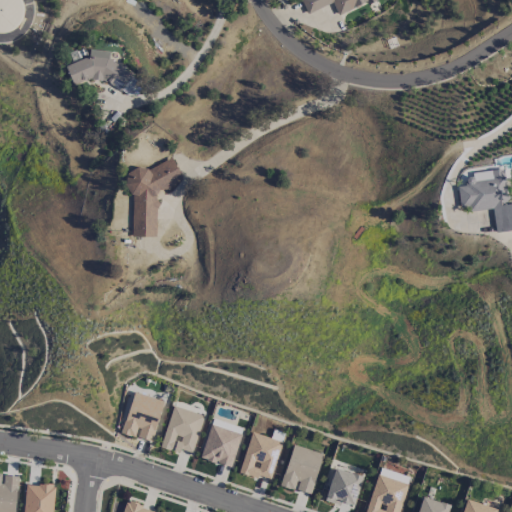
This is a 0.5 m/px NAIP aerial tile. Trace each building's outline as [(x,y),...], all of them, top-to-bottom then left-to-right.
[(21,0),(0,0),(0,33),(2,33),(10,32),(16,28),(21,22),(23,15),(23,8),(21,0)] [(300,0),(306,13),(332,2),(337,13),(369,0),(300,0)] [(111,45),(89,53),(90,55),(65,65),(73,87),(108,73),(113,87),(125,82),(111,45)] [(122,88),(130,94),(139,80),(131,75),(122,88)] [(131,236),(156,236),(156,189),(161,189),(182,179),(172,157),(150,167),(137,167),(126,172),(126,185),(132,198),(131,236)] [(494,230),(511,227),(511,210),(511,211),(511,203),(508,203),(504,169),(464,174),(465,185),(457,186),(459,207),(466,206),(466,211),(492,208),(494,230)] [(163,400),(133,391),(120,433),(135,437),(136,437),(151,441),(163,400)] [(160,445),(191,455),(203,415),(172,405),(160,445)] [(211,424),(240,431),(241,426),(212,419),(211,424)] [(199,458),(231,467),(241,433),(209,424),(199,458)] [(239,471),(271,480),(281,441),(250,432),(239,471)] [(323,453),(292,444),(279,485),(294,490),(294,488),(310,493),(323,453)] [(340,501),(353,505),(362,476),(334,467),(324,500),(339,504),(340,501)] [(409,477),(380,467),(378,473),(406,483),(409,477)] [(0,511),(15,511),(17,476),(2,475),(2,472),(0,472),(0,511)] [(400,511),(408,484),(376,474),(365,511),(400,511)] [(52,511),(53,485),(24,484),(23,511),(52,511)] [(416,511),(446,511),(449,504),(421,496),(416,511)] [(494,511),(496,507),(464,499),(460,511),(494,511)] [(152,511),(153,509),(125,500),(121,511),(152,511)]
